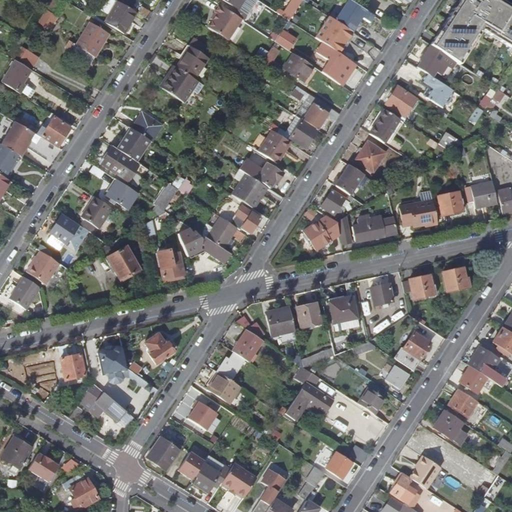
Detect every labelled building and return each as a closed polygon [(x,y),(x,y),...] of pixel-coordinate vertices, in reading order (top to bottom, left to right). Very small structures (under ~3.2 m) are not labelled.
[(134,9),(118,0),(116,0),(105,19),(124,30),(129,21),(127,20),(134,9)] [(248,0),(229,0),(242,9),(248,0)] [(301,0),(289,0),(282,12),(290,17),(301,0)] [(420,60),(415,68),(432,78),(434,74),(443,79),(452,64),(458,68),(477,38),(473,36),(477,31),(511,52),(511,7),(499,0),(458,0),(457,2),(432,41),(419,60),(420,60)] [(227,37),(241,16),(219,1),(214,8),(217,10),(208,24),(227,37)] [(335,22),(353,33),(367,13),(349,1),(335,22)] [(147,21),(151,14),(141,7),(136,14),(147,21)] [(47,28),(57,15),(50,9),(45,16),(42,14),(37,20),(47,28)] [(316,39),(325,44),(338,53),(339,54),(353,33),(335,22),(331,18),(316,39)] [(90,62),(108,31),(90,20),(72,51),(90,62)] [(275,41),(290,50),(298,38),(283,29),(275,41)] [(192,44),(204,52),(208,45),(196,37),(192,44)] [(208,55),(204,52),(192,44),(177,66),(178,66),(194,77),(208,55)] [(338,53),(325,44),(323,47),(326,49),(324,51),(334,58),(338,53)] [(24,47),(17,60),(27,66),(35,53),(24,47)] [(267,67),(275,73),(279,66),(273,62),(279,53),(273,48),(262,65),(267,67)] [(313,68),(294,55),(285,71),(304,83),(313,68)] [(354,66),(343,59),(336,70),(347,78),(354,66)] [(21,80),(29,68),(14,60),(1,80),(28,97),(33,89),(21,80)] [(194,77),(178,66),(164,88),(187,102),(201,81),(194,77)] [(458,96),(442,85),(432,78),(426,87),(436,94),(432,101),(448,112),(458,96)] [(396,86),(385,103),(404,115),(415,98),(396,86)] [(497,91),(491,100),(495,103),(498,105),(504,95),(497,91)] [(297,117),(318,131),(328,115),(327,114),(330,109),(311,96),(297,117)] [(491,100),(483,113),(487,116),(490,112),(495,103),(491,100)] [(398,118),(383,108),(368,131),(383,141),(398,118)] [(149,138),(152,140),(163,123),(142,109),(130,126),(149,138)] [(406,120),(417,128),(421,121),(410,114),(406,120)] [(57,145),(70,126),(53,115),(41,135),(57,145)] [(22,125),(14,120),(2,140),(23,153),(27,145),(25,144),(33,132),(22,125)] [(285,141),(289,144),(292,140),(303,123),(298,120),(285,141)] [(33,132),(35,133),(38,129),(25,121),(22,125),(33,132)] [(303,123),(292,140),(307,150),(319,133),(303,123)] [(149,138),(130,126),(117,147),(136,159),(149,138)] [(258,153),(279,167),(292,146),(289,144),(285,141),(272,132),(258,153)] [(385,151),(367,139),(355,158),(372,170),(385,151)] [(0,173),(5,177),(19,154),(0,142),(0,173)] [(139,161),(136,159),(117,147),(112,144),(101,161),(127,179),(139,161)] [(363,172),(348,162),(340,175),(338,174),(333,181),(334,182),(348,191),(350,192),(363,172)] [(278,183),(282,177),(267,167),(258,181),(272,190),(277,182),(278,183)] [(231,197),(253,211),(267,189),(245,175),(231,197)] [(137,191),(117,178),(107,194),(127,206),(137,191)] [(494,191),(491,179),(470,184),(474,207),(483,206),(482,204),(496,201),(496,200),(494,191)] [(177,187),(168,181),(166,185),(167,186),(156,203),(163,208),(177,187)] [(348,191),(334,182),(320,203),(334,211),(348,191)] [(390,195),(388,187),(387,187),(380,192),(381,197),(390,195)] [(500,199),(503,212),(511,209),(511,200),(509,187),(498,190),(494,191),(496,200),(500,199)] [(456,189),(438,193),(442,212),(460,209),(456,189)] [(112,206),(94,194),(80,216),(82,217),(96,226),(98,227),(112,206)] [(436,217),(431,195),(398,202),(403,222),(411,220),(412,222),(436,217)] [(230,227),(238,231),(240,233),(242,230),(251,236),(261,221),(243,208),(230,227)] [(397,230),(395,221),(394,215),(370,220),(368,211),(359,213),(357,218),(358,223),(351,224),(354,239),(397,230)] [(65,242),(77,224),(60,213),(48,231),(49,232),(64,241),(65,242)] [(336,219),(327,213),(317,220),(303,229),(315,248),(329,238),(328,236),(338,230),(336,219)] [(346,213),(338,218),(342,241),(351,239),(346,213)] [(79,223),(93,231),(96,226),(82,217),(79,223)] [(151,217),(142,222),(144,235),(155,233),(151,217)] [(230,227),(221,220),(207,241),(224,252),(238,231),(230,227)] [(64,241),(49,232),(44,239),(59,249),(64,241)] [(224,252),(207,241),(205,240),(203,243),(202,241),(200,238),(197,235),(194,237),(192,233),(191,232),(179,237),(181,242),(189,258),(198,254),(197,252),(201,250),(224,265),(230,256),(224,252)] [(108,242),(98,235),(95,240),(98,242),(99,240),(105,244),(108,242)] [(115,238),(108,242),(105,244),(94,250),(105,267),(107,266),(117,281),(137,270),(122,246),(120,247),(115,238)] [(183,261),(180,250),(171,252),(170,247),(157,250),(163,277),(183,272),(181,262),(183,261)] [(60,261),(41,248),(31,263),(32,263),(28,270),(47,282),(60,261)] [(464,264),(441,269),(446,290),(468,285),(464,264)] [(429,271),(410,275),(415,296),(434,292),(429,271)] [(39,285),(23,275),(9,298),(26,309),(39,288),(39,285)] [(374,302),(393,298),(390,281),(370,285),(374,302)] [(350,293),(344,294),(344,291),(329,294),(335,324),(356,320),(350,293)] [(321,322),(317,301),(296,306),(301,327),(321,322)] [(295,327),(290,305),(266,312),(271,333),(280,331),(282,340),(296,336),(294,327),(295,327)] [(511,311),(503,325),(511,330),(511,311)] [(511,330),(503,325),(493,340),(511,352),(511,330)] [(262,336),(246,326),(233,348),(235,349),(245,356),(248,359),(262,336)] [(394,354),(413,366),(431,340),(414,328),(403,344),(402,343),(394,354)] [(156,360),(174,348),(168,339),(166,340),(159,330),(146,339),(151,346),(149,348),(156,360)] [(316,335),(317,341),(330,338),(328,331),(320,332),(320,334),(316,335)] [(376,343),(369,338),(368,338),(353,344),(355,351),(376,343)] [(334,345),(335,351),(344,347),(342,341),(333,344),(334,345)] [(468,361),(470,362),(487,374),(502,384),(508,375),(493,365),(500,355),(480,343),(468,361)] [(157,388),(126,365),(122,345),(121,344),(118,344),(116,344),(113,345),(111,347),(108,347),(107,347),(105,346),(102,347),(99,348),(97,349),(102,371),(119,368),(153,392),(157,388)] [(304,363),(335,351),(334,345),(302,356),(304,363)] [(245,356),(235,349),(230,357),(227,355),(218,369),(219,370),(231,377),(245,356)] [(62,355),(66,377),(84,373),(80,352),(62,355)] [(397,384),(407,371),(395,362),(385,376),(397,384)] [(487,374),(470,362),(460,378),(477,390),(487,374)] [(311,368),(305,364),(300,372),(306,376),(311,368)] [(311,368),(306,376),(304,378),(311,383),(318,372),(311,368)] [(240,383),(231,377),(219,370),(208,385),(229,399),(240,383)] [(304,378),(296,391),(285,409),(293,415),(295,416),(300,408),(298,407),(303,399),(305,401),(308,397),(325,408),(332,397),(311,383),(304,378)] [(358,400),(375,411),(385,395),(369,384),(358,400)] [(477,399),(458,386),(448,402),(467,414),(477,399)] [(68,415),(73,419),(86,398),(92,402),(94,400),(117,419),(125,409),(103,391),(102,389),(100,393),(93,387),(89,393),(84,389),(68,415)] [(188,414),(206,427),(217,410),(197,397),(192,403),(194,405),(188,414)] [(321,413),(325,408),(308,397),(305,401),(305,402),(321,413)] [(127,401),(123,406),(135,417),(139,413),(127,401)] [(462,419),(444,407),(433,424),(460,442),(466,433),(457,427),(462,419)] [(285,409),(283,412),(292,418),(293,415),(285,409)] [(278,436),(288,420),(283,417),(273,433),(278,436)] [(164,465),(177,446),(165,438),(159,434),(146,454),(164,465)] [(168,434),(165,438),(177,446),(179,442),(168,434)] [(18,466),(30,447),(13,436),(1,456),(18,466)] [(361,461),(366,451),(355,445),(350,455),(361,461)] [(345,452),(335,446),(324,464),(341,475),(351,461),(343,455),(345,452)] [(194,471),(204,458),(189,449),(178,467),(191,476),(194,471)] [(43,455),(37,451),(27,467),(47,480),(57,464),(51,460),(50,461),(43,456),(43,455)] [(204,458),(194,471),(198,474),(193,480),(208,489),(212,483),(211,483),(212,481),(224,463),(219,460),(220,458),(208,451),(204,458)] [(410,475),(413,477),(427,486),(441,465),(423,453),(421,456),(429,461),(419,477),(412,473),(410,475)] [(429,461),(421,456),(417,462),(419,463),(412,473),(419,477),(429,461)] [(234,460),(229,467),(221,479),(244,494),(256,475),(234,460)] [(287,478),(290,472),(273,462),(269,468),(287,478)] [(221,479),(229,467),(224,463),(212,481),(218,484),(221,479)] [(79,507),(97,497),(83,470),(73,475),(62,481),(65,487),(68,486),(79,507)] [(410,475),(403,470),(390,489),(407,501),(416,488),(409,484),(413,477),(410,475)] [(282,482),(267,472),(258,484),(265,488),(257,502),(259,503),(258,506),(261,508),(263,505),(265,507),(274,494),(275,494),(282,482)] [(305,497),(314,484),(307,479),(298,492),(305,497)] [(484,494),(488,486),(483,483),(478,490),(484,494)] [(403,500),(403,501),(391,493),(381,509),(384,511),(420,511),(421,511),(403,500)] [(274,496),(263,511),(288,511),(291,507),(274,496)] [(305,497),(295,511),(313,511),(318,506),(305,497)]
